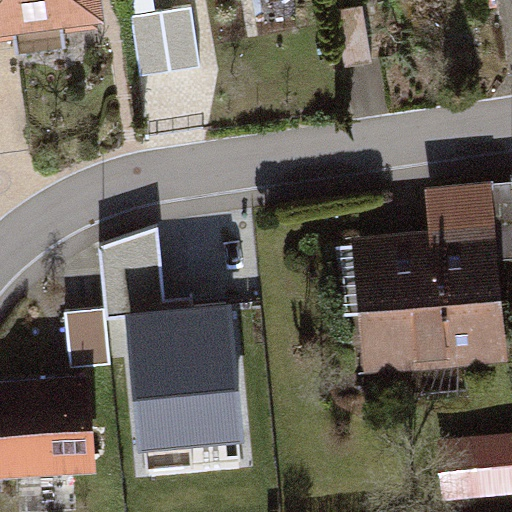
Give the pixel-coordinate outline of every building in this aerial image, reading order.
[(77,0),(0,0),(0,27),(80,20),(77,0)] [(482,229),(342,239),(349,368),(493,357),(482,229)] [(246,427),(234,285),(130,294),(142,435),(246,427)] [(119,361),(110,308),(73,315),(81,367),(119,361)] [(74,376),(0,379),(0,469),(79,466),(74,376)] [(480,500),(511,496),(511,429),(472,434),(480,500)]
